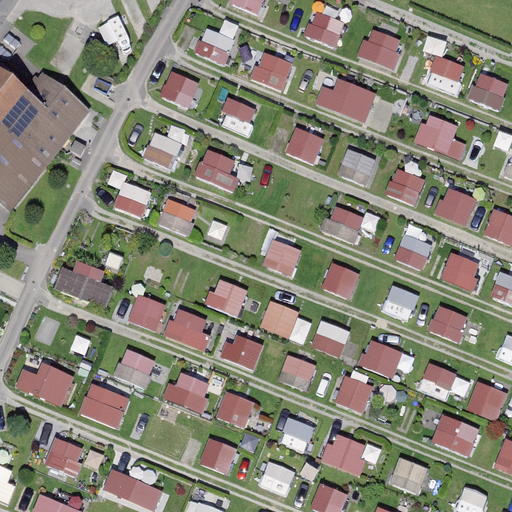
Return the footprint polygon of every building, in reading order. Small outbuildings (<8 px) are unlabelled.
[(234,0),(232,7),(261,19),(268,0),(234,0)] [(402,0),(401,6),(430,16),(435,0),(402,0)] [(493,45),(501,18),(470,9),(462,35),(493,45)] [(309,43),(341,49),(347,23),(314,17),(309,43)] [(223,35),(205,32),(200,60),(232,66),(240,27),(225,24),(223,35)] [(361,61),(396,73),(407,42),(372,31),(361,61)] [(286,96),(297,67),(264,55),(253,84),(286,96)] [(437,60),(430,87),(461,95),(468,68),(437,60)] [(0,202),(14,214),(81,131),(92,116),(39,74),(28,89),(0,66),(0,202)] [(193,111),(203,86),(174,75),(164,100),(193,111)] [(477,77),(470,101),(496,109),(504,85),(477,77)] [(332,81),(323,112),(370,126),(379,96),(332,81)] [(254,126),(260,113),(229,100),(224,113),(254,126)] [(469,148),(456,143),(461,130),(428,117),(418,145),(464,162),(469,148)] [(318,167),(328,142),(299,131),(289,156),(318,167)] [(147,163),(177,172),(185,145),(155,136),(147,163)] [(372,181),(379,164),(351,153),(344,170),(372,181)] [(236,194),(243,162),(204,154),(197,186),(236,194)] [(390,196),(420,206),(429,181),(398,171),(390,196)] [(117,213),(148,220),(154,193),(123,186),(117,213)] [(470,228),(480,203),(449,191),(439,216),(470,228)] [(195,224),(198,211),(169,203),(166,216),(195,224)] [(368,233),(372,220),(337,210),(333,224),(368,233)] [(486,237),(511,247),(511,218),(496,212),(486,237)] [(404,240),(399,266),(429,271),(434,245),(404,240)] [(266,270),(296,279),(305,253),(274,243),(266,270)] [(445,282),(476,292),(484,266),(453,256),(445,282)] [(110,310),(115,291),(104,288),(108,274),(72,264),(63,298),(110,310)] [(334,265),(325,292),(354,302),(363,275),(334,265)] [(511,279),(503,277),(497,294),(511,299),(511,279)] [(241,320),(251,294),(219,282),(209,309),(241,320)] [(161,334),(169,307),(140,298),(131,325),(161,334)] [(305,346),(315,321),(272,304),(263,329),(305,346)] [(441,308),(431,334),(461,345),(471,319),(441,308)] [(180,311),(168,339),(207,356),(219,328),(180,311)] [(324,324),(313,351),(342,363),(353,335),(324,324)] [(227,363),(255,375),(269,340),(241,328),(227,363)] [(511,365),(511,337),(508,336),(499,361),(511,365)] [(363,371),(396,379),(403,352),(370,344),(363,371)] [(129,353),(118,379),(148,392),(159,366),(129,353)] [(283,375),(311,387),(320,369),(292,356),(283,375)] [(432,365),(426,379),(453,391),(459,377),(432,365)] [(44,368),(41,379),(24,374),(18,395),(67,409),(76,377),(44,368)] [(178,377),(170,405),(206,414),(213,386),(178,377)] [(366,418),(377,389),(349,378),(338,407),(366,418)] [(424,384),(421,392),(449,400),(452,391),(424,384)] [(499,426),(511,397),(480,384),(468,413),(499,426)] [(81,416),(120,434),(134,403),(95,386),(81,416)] [(218,419),(248,431),(258,407),(228,394),(218,419)] [(444,419),(435,449),(474,461),(483,431),(444,419)] [(160,420),(152,445),(183,456),(191,431),(160,420)] [(310,453),(317,431),(289,422),(282,444),(310,453)] [(335,438),(327,466),(367,478),(375,450),(335,438)] [(201,465),(232,478),(243,452),(212,439),(201,465)] [(77,482),(89,455),(58,442),(47,468),(77,482)] [(498,474),(511,477),(511,443),(504,442),(498,474)] [(393,485),(421,497),(431,473),(404,461),(393,485)] [(260,488),(290,498),(298,473),(269,463),(260,488)] [(0,502),(9,505),(18,474),(0,468),(0,502)] [(148,511),(159,511),(167,493),(114,472),(105,494),(148,511)] [(464,485),(458,500),(486,511),(492,496),(464,485)] [(314,511),(346,511),(352,498),(323,486),(313,511),(314,511)] [(72,511),(41,499),(35,511),(72,511)] [(193,511),(227,511),(198,501),(193,511)]
